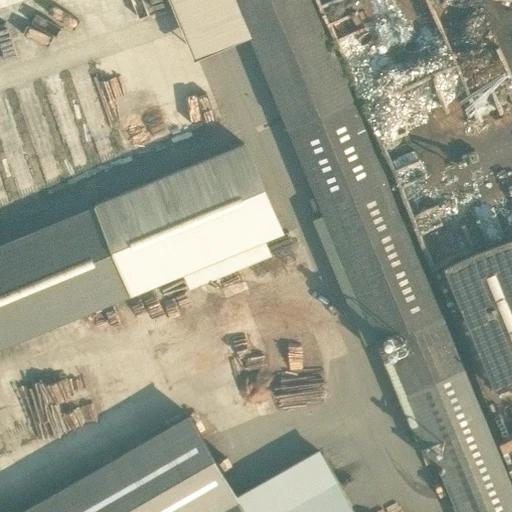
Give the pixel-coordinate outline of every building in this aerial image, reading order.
[(236,0),(251,36),(421,448),(426,446),(432,461),(436,460),(438,463),(443,461),(456,496),(452,498),(457,511),(511,511),(511,483),(500,453),(494,440),(311,0),(236,0)] [(248,141),(92,205),(129,296),(285,232),(248,141)] [(497,391),(511,384),(511,239),(446,267),(497,391)] [(247,511),(238,495),(191,415),(21,511),(247,511)] [(356,511),(320,449),(238,495),(247,511),(356,511)]
